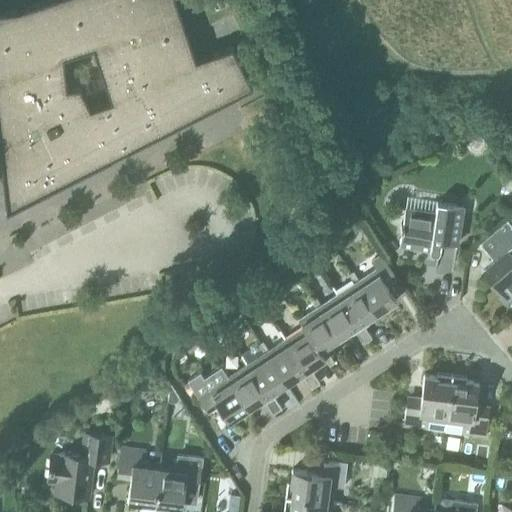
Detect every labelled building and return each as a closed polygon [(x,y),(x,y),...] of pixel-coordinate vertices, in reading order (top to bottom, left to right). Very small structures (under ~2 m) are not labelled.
[(48,0),(16,11),(0,12),(0,138),(7,209),(251,86),(232,48),(196,60),(175,0),(48,0)] [(231,0),(209,0),(213,9),(231,0)] [(399,242),(428,247),(428,248),(429,249),(429,250),(430,251),(431,251),(432,252),(433,252),(434,252),(435,251),(437,250),(437,249),(438,249),(438,247),(439,239),(456,242),(462,204),(435,200),(434,211),(404,206),(401,223),(400,223),(399,227),(401,228),(399,242)] [(511,255),(506,249),(511,244),(511,226),(491,245),(499,254),(482,268),(489,276),(487,277),(508,303),(511,299),(511,255)] [(358,278),(355,280),(376,312),(396,299),(385,283),(396,276),(381,254),(370,260),(375,267),(358,278)] [(376,312),(355,280),(353,281),(336,292),(357,324),(361,321),(376,312)] [(357,324),(336,292),(320,303),(317,305),(338,336),(352,327),(357,334),(366,328),(361,321),(357,324)] [(300,316),(298,317),(319,349),(319,348),(324,356),(324,357),(328,363),(333,360),(326,350),(323,346),(338,336),(317,305),(315,306),(300,316)] [(303,326),(284,338),(305,369),(309,366),(324,357),(324,356),(319,348),(319,349),(298,317),(298,318),(303,326)] [(371,336),(366,328),(357,334),(362,342),(371,336)] [(211,331),(202,337),(208,346),(214,342),(212,339),(215,336),(211,331)] [(268,349),(265,350),(286,382),(301,372),(305,379),(314,374),(309,366),(305,369),(284,338),(268,349)] [(286,382),(265,350),(263,352),(246,363),(267,394),(271,391),(286,382)] [(271,391),(267,394),(246,363),(227,375),(248,407),(262,397),(267,404),(276,399),(271,391)] [(200,372),(187,380),(208,411),(218,405),(228,419),(248,407),(227,375),(221,366),(203,378),(200,372)] [(444,419),(450,373),(436,371),(435,374),(423,373),(419,401),(405,399),(402,424),(443,429),(444,419)] [(450,373),(444,419),(443,429),(484,434),(487,410),(473,408),(477,380),(465,378),(465,375),(450,373)] [(314,374),(305,379),(310,387),(319,381),(314,374)] [(179,399),(180,397),(170,384),(167,400),(171,402),(173,402),(176,401),(177,401),(179,399)] [(276,399),(267,404),(272,412),(281,406),(276,399)] [(107,458),(110,434),(84,431),(81,454),(60,451),(60,453),(50,452),(47,478),(57,480),(56,491),(87,495),(92,456),(107,458)] [(154,506),(159,460),(143,458),(145,448),(120,445),(117,470),(130,472),(127,500),(139,501),(139,505),(154,506)] [(159,460),(154,506),(168,508),(169,505),(181,507),(185,479),(199,480),(202,456),(177,453),(176,463),(159,460)] [(287,479),(285,494),(331,500),(333,484),(343,485),(346,460),(321,457),(320,471),(291,467),(290,480),(287,479)] [(432,511),(433,508),(417,506),(418,496),(393,493),(390,511),(432,511)] [(329,511),(331,500),(285,494),(283,509),(286,509),(285,511),(329,511)] [(449,510),(433,508),(432,511),(474,511),(475,503),(451,500),(449,510)]
